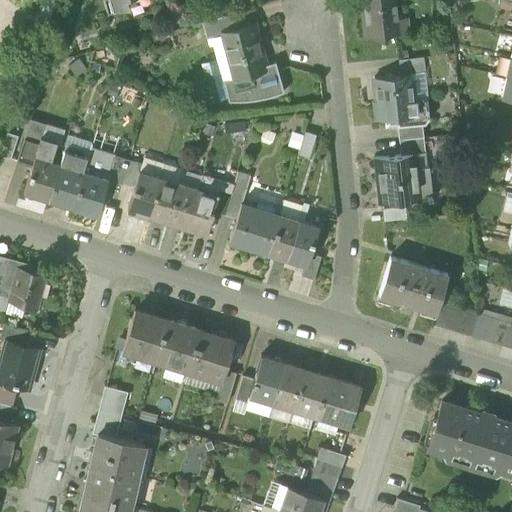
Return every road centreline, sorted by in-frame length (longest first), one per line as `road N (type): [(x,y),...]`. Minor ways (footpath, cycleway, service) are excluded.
road 1 (residential): [(327,28),(347,189),(345,325)]
road 2 (residential): [(108,254),(41,511)]
road 3 (residential): [(345,325),(108,254)]
road 4 (residential): [(406,344),(352,511)]
